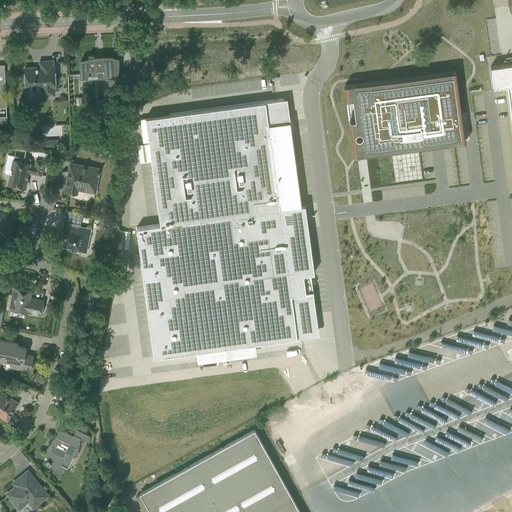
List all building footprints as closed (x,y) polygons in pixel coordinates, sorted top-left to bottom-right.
[(88,61),(80,61),(80,71),(81,80),(82,80),(81,77),(109,75),(109,79),(116,78),(117,89),(128,88),(129,72),(117,73),(116,64),(113,64),(113,58),(94,59),(93,55),(88,55),(88,61)] [(506,64),(490,66),(491,71),(493,87),(507,86),(511,124),(511,60),(508,61),(505,61),(506,64)] [(55,88),(55,76),(54,66),(53,66),(53,61),(39,61),(39,67),(24,68),(25,89),(26,89),(26,87),(40,86),(41,95),(54,94),(54,88),(55,88)] [(456,74),(356,88),(365,151),(465,138),(463,123),(460,123),(459,114),(462,113),(456,74)] [(127,93),(119,93),(119,102),(127,102),(127,93)] [(140,227),(136,228),(140,260),(153,357),(315,335),(314,333),(314,329),(313,321),(312,314),(315,313),(316,313),(311,277),(310,274),(313,273),(314,273),(305,205),(301,206),(289,117),(288,117),(289,118),(289,120),(287,120),(286,120),(286,118),(283,99),(193,111),(145,117),(146,121),(160,225),(140,227)] [(41,175),(42,165),(43,161),(36,160),(35,166),(29,165),(30,163),(13,160),(14,156),(8,154),(5,171),(6,173),(10,174),(8,184),(25,188),(28,172),(41,175)] [(94,192),(99,169),(70,163),(68,172),(69,172),(68,175),(65,191),(76,193),(78,187),(84,188),(84,190),(94,192)] [(7,214),(0,212),(0,230),(2,231),(1,234),(10,236),(14,217),(6,215),(7,214)] [(91,229),(64,224),(62,233),(64,233),(61,251),(71,253),(72,249),(73,250),(73,249),(72,249),(72,247),(80,249),(80,247),(87,248),(91,229)] [(13,287),(11,297),(9,309),(27,313),(27,312),(40,315),(43,300),(30,298),(31,291),(13,287)] [(464,345),(464,339),(478,339),(477,339),(484,339),(479,325),(474,325),(462,329),(464,329),(434,339),(448,339),(452,349),(464,345)] [(17,343),(7,341),(0,339),(0,359),(12,362),(11,367),(29,370),(32,356),(32,355),(31,358),(23,356),(25,347),(16,345),(17,343)] [(17,403),(9,398),(0,391),(0,415),(6,420),(17,403)] [(90,436),(75,428),(72,434),(60,428),(57,434),(56,434),(49,445),(50,445),(42,460),(43,460),(44,459),(46,461),(45,461),(48,465),(49,465),(54,471),(61,465),(67,468),(73,456),(77,456),(80,438),(89,443),(90,436)] [(267,511),(292,498),(254,429),(139,493),(140,494),(135,497),(144,511),(267,511)] [(48,495),(34,478),(27,470),(20,477),(20,478),(17,480),(17,479),(13,483),(15,486),(7,493),(13,501),(12,502),(18,510),(24,505),(24,504),(28,501),(33,507),(48,495)]
